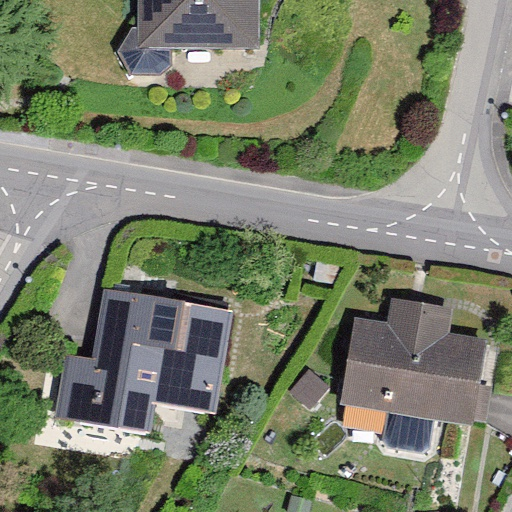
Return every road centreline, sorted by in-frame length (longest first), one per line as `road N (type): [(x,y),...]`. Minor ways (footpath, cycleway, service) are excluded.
road 1 (residential): [(57,178),(445,241)]
road 2 (residential): [(445,241),(494,0)]
